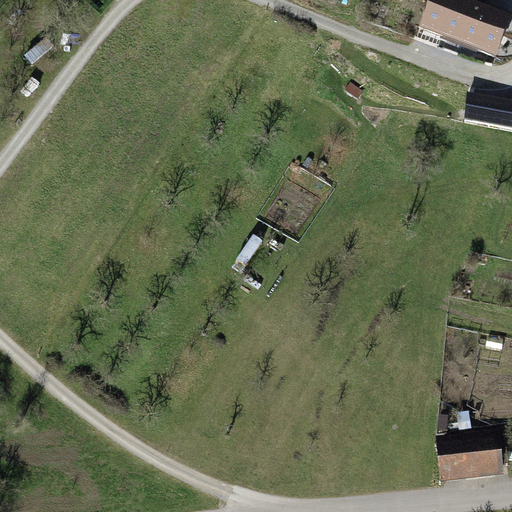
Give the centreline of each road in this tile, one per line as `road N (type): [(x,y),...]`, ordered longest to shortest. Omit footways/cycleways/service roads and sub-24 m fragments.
road 1 (track): [(0,334),(96,416),(262,508)]
road 2 (unclassified): [(511,496),(242,511)]
road 3 (track): [(261,0),(464,74),(511,72)]
road 4 (track): [(0,166),(134,0)]
